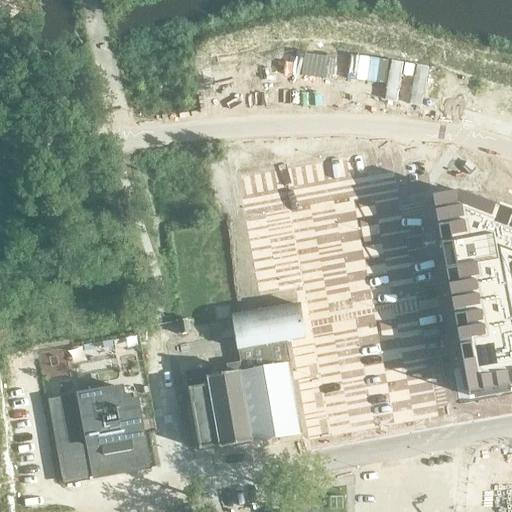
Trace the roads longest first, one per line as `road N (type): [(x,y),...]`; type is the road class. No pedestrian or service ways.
road 1 (unclassified): [(511,156),(376,127),(0,152)]
road 2 (unclassified): [(71,511),(511,427)]
